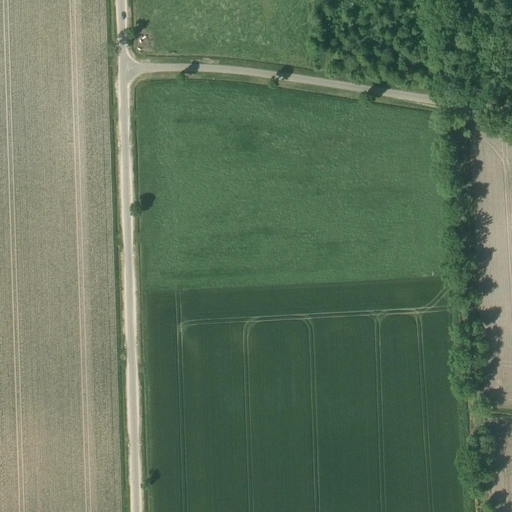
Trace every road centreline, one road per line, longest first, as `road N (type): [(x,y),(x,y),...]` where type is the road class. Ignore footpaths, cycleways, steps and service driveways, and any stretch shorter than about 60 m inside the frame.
road 1 (track): [(481,511),(454,0)]
road 2 (unclassified): [(134,511),(123,69)]
road 3 (unclassified): [(123,69),(243,71),(511,112)]
